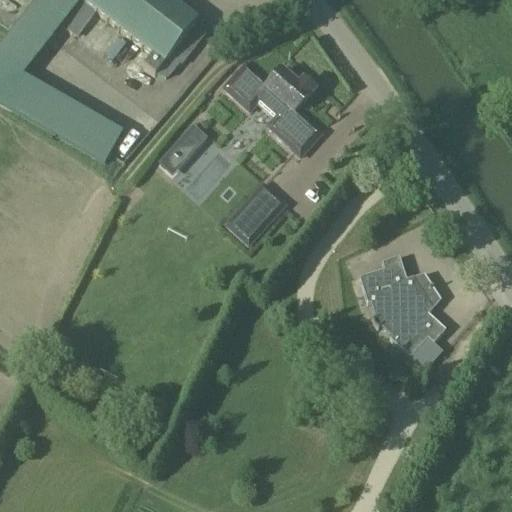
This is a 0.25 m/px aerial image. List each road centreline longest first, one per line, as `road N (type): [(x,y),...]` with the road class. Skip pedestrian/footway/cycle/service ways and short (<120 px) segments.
road 1 (tertiary): [(511,287),(308,0)]
road 2 (unknown): [(341,511),(496,262)]
